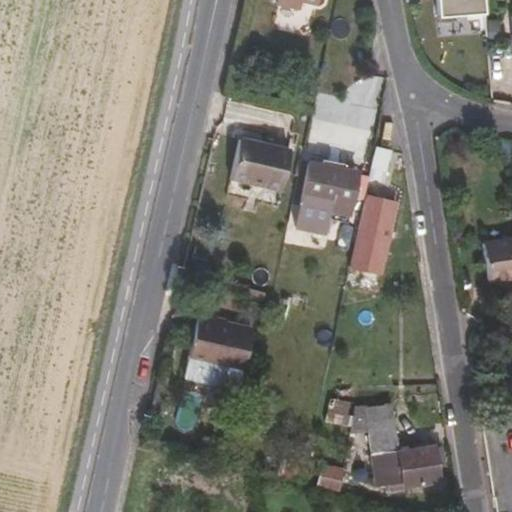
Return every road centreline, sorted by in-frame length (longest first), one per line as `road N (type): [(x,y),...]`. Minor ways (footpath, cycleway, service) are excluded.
road 1 (residential): [(218,0),(100,511)]
road 2 (residential): [(410,98),(477,511)]
road 3 (unknown): [(389,0),(357,114),(318,140)]
